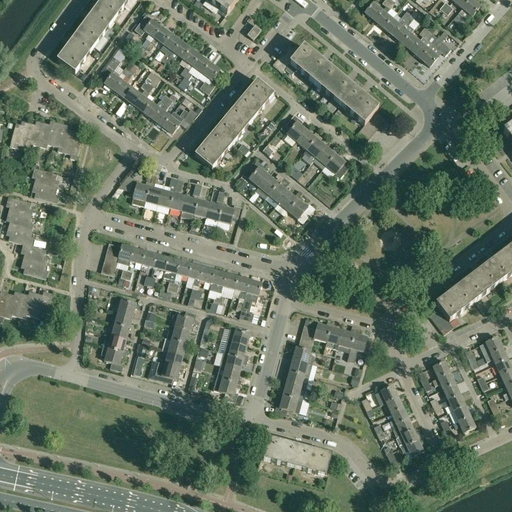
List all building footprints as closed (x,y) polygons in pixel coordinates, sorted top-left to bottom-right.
[(102,0),(95,10),(113,23),(130,0),(102,0)] [(238,0),(203,0),(219,12),(218,14),(225,19),(238,0)] [(386,0),(382,6),(386,9),(391,2),(389,0),(386,0)] [(458,16),(471,1),(469,0),(455,0),(453,3),(462,10),(458,16)] [(472,26),(467,23),(471,18),(472,18),(480,8),(471,1),(458,16),(459,16),(456,20),(457,21),(456,23),(458,26),(466,33),(472,26)] [(395,5),(391,2),(386,9),(390,12),(395,5)] [(440,11),(443,14),(449,7),(445,4),(440,11)] [(365,15),(374,23),(382,13),(373,5),(365,15)] [(453,11),(449,7),(443,14),(447,18),(453,11)] [(95,10),(76,36),(94,50),(113,23),(95,10)] [(397,25),(392,20),(383,30),(393,38),(410,17),(412,14),(409,11),(397,25)] [(374,23),(383,30),(392,20),(382,13),(374,23)] [(402,46),(410,36),(413,32),(408,27),(414,20),(410,17),(393,38),(402,46)] [(161,29),(151,22),(146,18),(135,33),(142,37),(145,33),(149,36),(145,41),(146,41),(141,48),(146,51),(161,29)] [(247,37),(253,42),(261,32),(255,27),(247,37)] [(158,43),(164,47),(171,36),(161,29),(146,51),(150,54),(154,47),(155,47),(158,43)] [(419,36),(423,40),(428,33),(424,30),(419,36)] [(411,54),(421,61),(438,41),(428,33),(423,40),(419,44),(411,54)] [(57,62),(75,76),(94,50),(76,36),(57,62)] [(160,52),(165,56),(160,62),(165,65),(181,44),(171,36),(164,47),(160,52)] [(402,46),(411,54),(419,44),(410,36),(402,46)] [(438,59),(441,55),(445,58),(451,51),(438,41),(421,61),(430,69),(438,59)] [(179,65),(179,66),(190,51),(181,44),(165,65),(169,68),(173,62),(174,62),(178,57),(183,61),(179,65)] [(301,51),(292,44),(288,49),(297,56),(301,51)] [(293,61),(289,65),(289,66),(290,66),(314,87),(328,69),(303,48),(301,51),(297,56),(293,61)] [(288,49),(284,53),(293,61),(297,56),(288,49)] [(119,50),(113,59),(115,60),(120,64),(127,55),(119,50)] [(179,66),(185,69),(180,76),(184,79),(188,74),(193,68),(200,58),(190,51),(179,66)] [(91,57),(97,61),(101,56),(95,52),(91,57)] [(284,53),(280,58),(289,65),(293,61),(284,53)] [(193,68),(202,75),(210,65),(200,58),(193,68)] [(286,70),(290,66),(289,66),(289,65),(280,58),(276,62),(286,70)] [(120,64),(115,60),(109,69),(114,72),(120,64)] [(272,67),(282,75),(286,70),(276,62),(272,67)] [(202,75),(212,82),(220,72),(210,65),(202,75)] [(124,72),(121,75),(125,78),(130,71),(126,69),(124,72)] [(353,90),(343,81),(328,69),(314,87),(339,107),(353,90)] [(125,78),(125,79),(129,82),(134,74),(130,71),(125,78)] [(104,86),(114,93),(122,83),(118,80),(120,77),(114,73),(104,86)] [(145,82),(149,85),(154,78),(150,75),(145,82)] [(217,86),(212,82),(209,86),(205,83),(199,91),(208,97),(217,86)] [(124,100),(131,90),(122,83),(114,93),(124,100)] [(136,94),(131,90),(124,100),(134,107),(149,86),(145,83),(141,89),(140,89),(136,94)] [(257,83),(236,108),(253,122),(274,97),(257,83)] [(134,107),(143,115),(151,104),(146,101),(149,96),(149,95),(154,89),(149,86),(134,107)] [(378,111),(364,99),(353,90),(339,107),(364,128),(364,127),(368,123),(372,118),(376,114),(378,111)] [(156,108),(151,104),(143,115),(153,122),(169,100),(165,97),(160,103),(159,103),(156,108)] [(153,122),(163,129),(173,114),(170,118),(165,114),(168,110),(169,111),(174,104),(169,100),(153,122)] [(236,108),(215,133),(232,147),(253,122),(236,108)] [(179,118),(173,114),(163,129),(172,136),(183,121),(188,115),(184,111),(179,118)] [(385,121),(376,114),(372,118),(381,126),(385,121)] [(511,121),(507,114),(502,118),(509,128),(511,125),(511,121)] [(282,132),(287,136),(296,144),(306,132),(300,127),(303,124),(294,117),(282,132)] [(377,131),(381,126),(372,118),(368,123),(377,131)] [(497,122),(504,132),(509,128),(502,118),(497,122)] [(19,132),(14,130),(9,148),(18,150),(19,147),(24,148),(29,130),(30,125),(21,123),(19,132)] [(33,132),(29,130),(24,148),(32,150),(33,147),(38,148),(43,130),(44,125),(36,123),(33,132)] [(48,132),(46,131),(43,130),(38,148),(46,150),(47,147),(53,148),(59,125),(50,123),(48,132)] [(374,135),(377,131),(368,123),(364,127),(374,135)] [(57,153),(65,156),(70,137),(66,136),(68,127),(59,125),(53,148),(58,150),(57,153)] [(503,133),(511,145),(511,125),(509,128),(504,132),(503,133)] [(370,140),(374,135),(364,127),(364,128),(361,132),(370,140)] [(78,162),(82,145),(78,144),(80,134),(71,132),(70,137),(65,156),(70,157),(70,160),(78,162)] [(306,152),(316,140),(319,137),(315,134),(313,137),(306,132),(296,144),(306,152)] [(357,137),(366,145),(370,140),(361,132),(357,137)] [(194,157),(205,167),(212,172),(232,147),(215,133),(194,157)] [(319,137),(316,140),(306,152),(303,156),(309,161),(312,157),(316,160),(326,148),(320,143),(322,140),(319,137)] [(262,153),(269,158),(273,153),(267,147),(262,153)] [(325,168),(338,153),(340,151),(335,147),(333,150),(334,151),(332,153),(326,148),(313,164),(322,172),(325,168)] [(347,161),(344,164),(339,159),(341,156),(338,153),(325,168),(335,177),(340,180),(353,165),(347,161)] [(249,181),(259,189),(255,193),(269,178),(263,173),(265,169),(257,163),(249,172),(253,176),(249,181)] [(40,182),(39,186),(57,191),(59,183),(55,182),(57,176),(39,171),(34,170),(31,179),(40,182)] [(137,186),(135,193),(133,200),(145,204),(153,175),(150,185),(146,184),(145,188),(137,186)] [(145,204),(158,207),(161,192),(157,191),(156,187),(159,177),(153,175),(145,204)] [(277,180),(275,183),(269,178),(255,193),(265,201),(268,197),(284,179),(278,175),(275,179),(277,180)] [(286,189),(290,185),(284,179),(268,197),(278,205),(288,194),(282,189),(283,186),(286,189)] [(169,195),(161,192),(158,207),(170,210),(177,182),(171,180),(168,191),(170,191),(169,195)] [(242,193),(248,185),(241,180),(235,188),(242,193)] [(180,219),(186,199),(178,197),(179,194),(180,194),(183,183),(177,182),(170,210),(181,213),(180,219)] [(39,201),(57,206),(59,197),(55,196),(57,191),(39,186),(34,185),(31,194),(41,196),(39,201)] [(193,201),(186,199),(180,219),(192,222),(194,217),(201,188),(195,187),(192,197),(194,198),(193,201)] [(210,205),(202,203),(203,200),(204,200),(207,190),(201,188),(194,217),(206,220),(210,205)] [(299,192),(294,199),(288,194),(278,205),(274,210),(284,218),(288,213),(300,199),(303,195),(299,192)] [(215,207),(210,205),(206,220),(218,223),(223,205),(226,195),(219,193),(215,207)] [(31,205),(22,203),(8,199),(6,208),(14,211),(13,215),(31,220),(33,212),(30,211),(31,205)] [(306,209),(301,205),(304,201),(300,199),(288,213),(302,226),(315,211),(309,206),(306,209)] [(234,207),(233,212),(226,210),(227,206),(223,205),(218,223),(230,226),(232,219),(238,220),(241,209),(234,207)] [(14,225),(14,228),(13,230),(31,234),(33,226),(30,225),(31,220),(13,215),(8,214),(6,223),(14,225)] [(152,214),(149,223),(158,225),(160,217),(152,214)] [(198,227),(193,226),(191,228),(191,230),(192,232),(191,233),(195,235),(196,233),(199,232),(199,230),(198,227)] [(13,244),(23,247),(31,249),(31,248),(33,241),(30,240),(31,234),(13,230),(8,228),(6,237),(15,239),(13,244)] [(121,249),(109,245),(107,252),(120,255),(121,249)] [(23,247),(22,249),(20,255),(29,257),(28,262),(46,267),(48,259),(44,258),(46,252),(31,248),(31,249),(23,247)] [(511,247),(491,264),(487,267),(500,285),(511,276),(511,247)] [(117,265),(129,268),(134,251),(122,248),(121,249),(120,255),(118,261),(117,265)] [(130,263),(142,266),(145,254),(134,251),(129,268),(130,263)] [(107,252),(105,258),(118,261),(120,255),(107,252)] [(142,266),(153,269),(157,257),(145,254),(142,266)] [(163,279),(168,260),(157,257),(153,269),(165,273),(163,279)] [(105,258),(104,263),(117,267),(117,265),(118,261),(105,258)] [(175,283),(180,263),(168,260),(163,279),(170,281),(175,283)] [(29,272),(28,277),(46,281),(48,273),(44,272),(46,267),(28,262),(23,261),(21,270),(29,272)] [(104,263),(103,269),(115,273),(117,267),(104,263)] [(188,279),(191,266),(180,263),(175,283),(180,284),(182,277),(188,279)] [(192,287),(193,287),(198,289),(203,270),(191,266),(188,279),(194,281),(192,287)] [(487,267),(476,275),(461,287),(474,305),(500,285),(487,267)] [(103,269),(101,275),(114,278),(115,273),(103,269)] [(200,282),(211,285),(215,273),(203,270),(198,289),(200,282)] [(125,281),(127,273),(123,272),(120,280),(117,288),(123,290),(125,281)] [(223,288),(226,276),(215,273),(211,285),(209,293),(221,296),(223,288)] [(223,288),(235,291),(238,279),(226,276),(223,288)] [(241,313),(244,301),(249,282),(238,279),(235,291),(241,293),(238,303),(236,313),(241,314),(241,313)] [(244,301),(250,303),(256,304),(258,298),(261,285),(249,282),(244,301)] [(461,287),(456,290),(435,306),(438,311),(442,315),(446,320),(449,325),(450,325),(449,324),(474,305),(461,287)] [(190,299),(188,307),(193,309),(195,300),(197,292),(192,290),(190,299)] [(0,317),(3,319),(8,301),(9,296),(0,293),(0,294),(0,317)] [(12,302),(8,301),(3,319),(11,321),(12,317),(17,319),(22,301),(23,296),(15,293),(12,302)] [(27,302),(22,301),(17,319),(25,321),(26,317),(31,319),(36,300),(38,296),(29,293),(27,302)] [(46,319),(52,296),(43,293),(41,302),(36,300),(31,319),(40,321),(41,317),(46,319)] [(129,304),(121,302),(116,301),(113,313),(118,315),(133,319),(135,311),(139,312),(140,307),(129,304)] [(438,311),(429,318),(432,323),(442,315),(438,311)] [(241,314),(239,321),(251,325),(254,316),(253,316),(249,315),(248,314),(241,313),(241,314)] [(146,322),(154,324),(156,316),(148,314),(146,322)] [(186,314),(184,319),(178,317),(175,330),(190,334),(192,326),(195,327),(197,322),(195,322),(196,316),(186,314)] [(118,315),(114,327),(133,332),(133,331),(134,327),(131,326),(133,319),(118,315)] [(432,323),(436,327),(446,320),(442,315),(432,323)] [(436,327),(440,332),(449,325),(446,320),(436,327)] [(318,324),(305,321),(304,327),(316,331),(318,326),(318,324)] [(326,328),(318,326),(316,331),(315,337),(314,341),(326,344),(331,325),(327,324),(326,328)] [(325,349),(337,352),(342,333),(334,331),(335,327),(331,325),(326,344),(325,349)] [(453,330),(454,329),(450,325),(449,325),(440,332),(444,337),(453,330)] [(130,339),(134,340),(136,332),(133,331),(133,332),(114,327),(111,339),(126,343),(128,335),(131,336),(130,339)] [(304,327),(302,333),(315,337),(316,331),(304,327)] [(352,328),(350,335),(342,333),(337,352),(349,355),(350,351),(351,351),(356,329),(352,328)] [(358,337),(360,330),(356,329),(351,351),(363,354),(367,339),(358,337)] [(168,333),(166,341),(190,347),(191,343),(187,342),(190,334),(175,330),(173,335),(168,333)] [(254,338),(250,337),(235,333),(230,331),(226,345),(232,346),(246,350),(249,341),(253,342),(254,338)] [(313,342),(314,341),(315,337),(302,333),(301,339),(313,342)] [(105,342),(103,349),(127,356),(128,351),(124,350),(126,343),(111,339),(110,343),(105,342)] [(301,339),(299,344),(312,348),(313,342),(301,339)] [(143,340),(141,347),(149,349),(151,342),(143,340)] [(479,348),(484,359),(502,351),(497,340),(479,348)] [(183,358),(185,350),(189,351),(190,347),(166,341),(163,353),(168,354),(183,358)] [(299,344),(298,350),(311,354),(312,348),(299,344)] [(244,357),(246,350),(232,346),(226,345),(223,356),(247,363),(248,358),(244,357)] [(310,358),(311,354),(298,350),(296,349),(292,348),(291,352),(294,354),(292,361),(312,367),(314,359),(310,358)] [(123,367),(120,366),(122,359),(125,360),(127,356),(103,349),(101,357),(106,358),(105,363),(111,365),(110,371),(122,374),(123,367)] [(201,349),(199,357),(209,360),(211,352),(201,349)] [(493,361),(496,367),(507,361),(502,351),(484,359),(487,364),(493,361)] [(471,352),(465,355),(470,366),(476,363),(471,352)] [(168,354),(165,366),(184,371),(185,367),(181,366),(183,358),(168,354)] [(226,365),(225,370),(240,374),(242,366),(246,367),(247,363),(223,356),(221,364),(226,365)] [(139,378),(144,360),(140,359),(138,359),(134,375),(133,377),(139,378)] [(292,361),(290,369),(287,368),(286,373),(309,379),(313,380),(317,368),(312,367),(292,361)] [(496,367),(501,378),(511,372),(511,371),(507,361),(496,367)] [(473,372),(474,371),(479,369),(476,363),(470,366),(473,372)] [(432,383),(450,375),(445,364),(433,369),(438,380),(432,383)] [(176,382),(178,374),(182,375),(184,371),(165,366),(161,378),(176,382)] [(225,370),(222,382),(240,387),(242,382),(238,381),(240,374),(225,370)] [(511,372),(501,378),(506,389),(511,385),(511,372)] [(288,378),(286,385),(305,391),(309,379),(286,373),(285,377),(288,378)] [(423,374),(417,376),(423,388),(429,385),(423,374)] [(441,386),(443,392),(455,386),(450,375),(432,383),(435,388),(441,386)] [(360,380),(352,378),(350,385),(352,386),(351,388),(355,389),(358,387),(360,380)] [(483,378),(477,381),(480,387),(486,384),(483,378)] [(238,396),(234,395),(236,390),(239,391),(240,387),(222,382),(219,394),(225,395),(223,401),(236,405),(238,396)] [(483,394),(483,393),(489,391),(486,384),(480,387),(483,394)] [(286,385),(284,393),(281,392),(279,397),(302,403),(308,404),(311,393),(305,392),(305,391),(286,385)] [(426,394),(426,393),(432,391),(429,385),(423,388),(426,394)] [(503,397),(505,402),(511,398),(511,385),(506,389),(508,394),(503,397)] [(443,392),(448,402),(460,397),(455,386),(443,392)] [(380,408),(386,405),(398,399),(393,388),(375,397),(380,408)] [(337,400),(342,402),(344,395),(335,393),(333,399),(337,400)] [(286,418),(287,412),(299,415),(302,403),(279,397),(278,401),(282,401),(279,410),(275,409),(274,415),(286,418)] [(465,408),(460,397),(448,402),(442,405),(444,410),(445,410),(448,416),(465,408)] [(403,410),(398,399),(386,405),(391,416),(403,410)] [(361,403),(366,414),(372,411),(367,400),(361,403)] [(493,400),(487,403),(490,409),(496,406),(493,400)] [(431,403),(430,403),(433,409),(439,407),(436,401),(431,403)] [(501,417),(496,406),(490,409),(495,420),(501,417)] [(436,415),(437,415),(442,413),(439,407),(433,409),(436,415)] [(470,419),(465,408),(448,416),(453,427),(470,419)] [(389,424),(391,429),(408,421),(403,410),(391,416),(394,422),(389,424)] [(375,417),(372,411),(366,414),(369,420),(375,417)] [(337,420),(339,413),(335,412),(333,412),(331,418),(337,420)] [(475,430),(470,419),(453,427),(455,431),(460,428),(464,435),(475,430)] [(413,432),(408,421),(391,429),(394,434),(393,434),(396,440),(413,432)] [(441,425),(440,425),(443,431),(449,428),(446,422),(441,425)] [(374,430),(376,436),(382,433),(380,427),(374,430)] [(448,442),(454,439),(449,428),(443,431),(448,442)] [(376,436),(379,442),(385,439),(385,438),(388,437),(386,432),(383,434),(382,433),(376,436)] [(418,443),(413,432),(396,440),(401,451),(418,443)] [(268,440),(262,462),(294,470),(300,448),(268,440)] [(424,454),(418,443),(401,451),(403,456),(408,453),(411,459),(424,454)] [(294,470),(326,479),(332,457),(300,448),(294,470)] [(390,449),(384,451),(387,457),(392,455),(390,449)] [(392,469),(392,468),(398,466),(392,455),(387,457),(392,469)]
